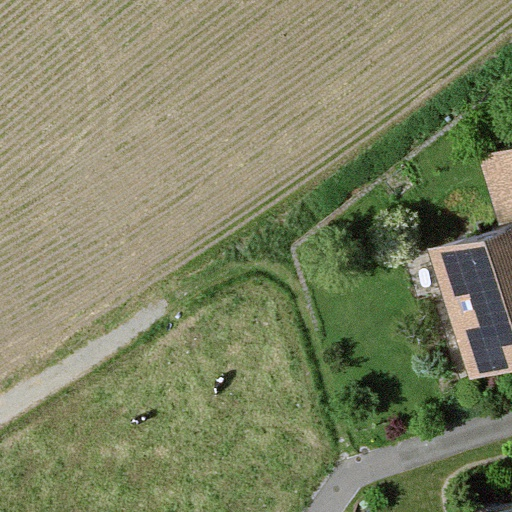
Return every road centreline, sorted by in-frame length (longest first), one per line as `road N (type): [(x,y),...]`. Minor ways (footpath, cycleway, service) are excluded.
road 1 (track): [(0,409),(230,273)]
road 2 (residential): [(511,423),(355,475),(323,511)]
